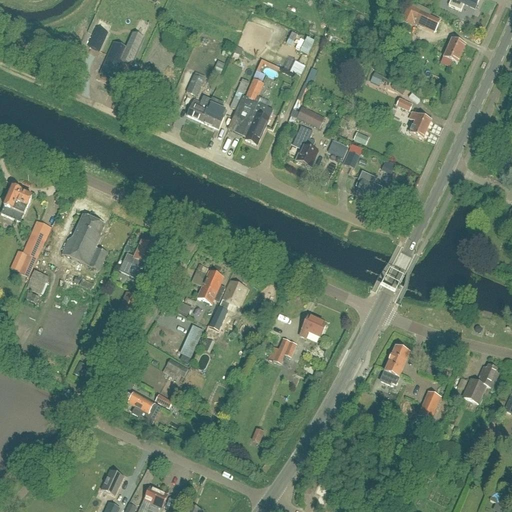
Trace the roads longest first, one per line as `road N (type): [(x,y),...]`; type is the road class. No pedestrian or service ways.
road 1 (unclassified): [(415,237),(356,221),(95,106)]
road 2 (tertiary): [(415,237),(511,25)]
road 3 (unclassified): [(86,419),(198,230)]
road 4 (tertiary): [(268,502),(377,312)]
road 5 (unclassified): [(198,230),(0,141)]
road 6 (unclassified): [(268,502),(86,419)]
road 7 (unclassified): [(198,230),(377,312)]
road 8 (tertiary): [(511,355),(377,312)]
road 9 (unclassified): [(4,511),(86,419)]
